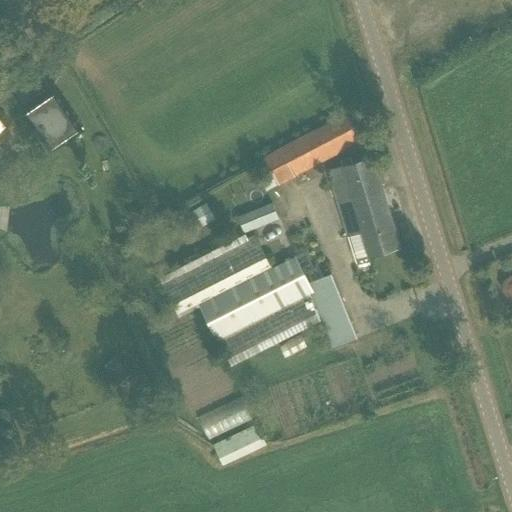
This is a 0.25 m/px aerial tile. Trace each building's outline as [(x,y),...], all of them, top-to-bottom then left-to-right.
[(58,83),(28,103),(53,139),(83,119),(58,83)] [(270,188),(366,136),(357,109),(265,157),(267,162),(259,166),(270,188)] [(368,257),(400,247),(373,157),(330,170),(350,237),(361,234),(368,257)] [(239,215),(246,231),(280,217),(273,201),(239,215)] [(128,216),(140,219),(143,210),(131,207),(128,216)] [(200,303),(219,339),(216,340),(223,355),(230,366),(322,320),(333,346),(356,337),(330,273),(311,282),(296,255),(200,303)] [(133,373),(125,364),(113,375),(121,384),(133,373)] [(209,436),(252,415),(241,394),(198,415),(209,436)] [(215,443),(224,462),(268,442),(259,422),(215,443)]
